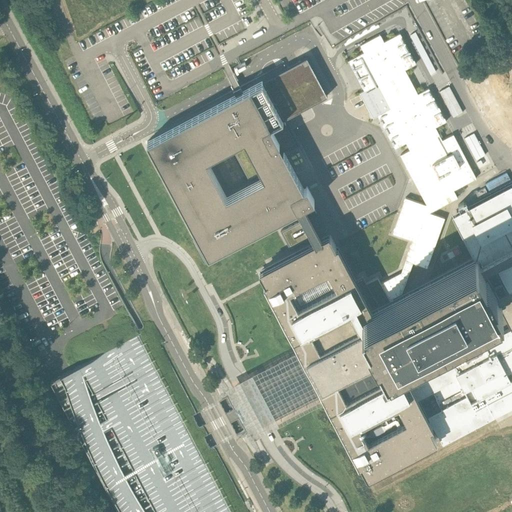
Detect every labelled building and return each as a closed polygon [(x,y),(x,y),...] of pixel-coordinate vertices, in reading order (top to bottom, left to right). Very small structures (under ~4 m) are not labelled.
[(431,74),(436,71),(415,33),(410,36),(431,74)] [(390,300),(401,294),(413,263),(426,269),(446,219),(429,213),(457,198),(454,191),(476,180),(453,136),(442,142),(435,128),(446,122),(429,89),(418,95),(405,71),(415,65),(399,34),(382,42),(380,37),(360,48),(363,53),(348,60),(364,90),(359,93),(373,118),(377,116),(383,128),(395,149),(406,143),(410,150),(401,155),(428,205),(426,206),(407,198),(393,234),(412,241),(405,260),(400,273),(392,277),(381,283),(390,299),(390,300)] [(239,93),(147,141),(208,257),(297,210),(303,220),(281,231),(290,248),(312,236),(315,243),(329,236),(311,202),(314,200),(307,187),(304,189),(284,151),(296,145),(290,132),(283,119),(312,104),(328,96),(307,57),(292,65),(239,93)] [(450,86),(440,92),(453,117),(463,112),(450,86)] [(480,168),(490,163),(475,133),(465,139),(480,168)] [(316,395),(322,392),(366,476),(437,439),(431,427),(433,426),(442,443),(511,406),(511,188),(511,186),(455,216),(477,258),(393,303),(390,299),(381,283),(378,279),(369,282),(365,272),(355,276),(340,247),(336,248),(329,236),(315,243),(259,273),(264,281),(304,357),(298,360),(252,384),(270,419),(316,395)] [(387,215),(397,210),(395,206),(385,211),(387,215)] [(338,228),(334,230),(339,239),(345,236),(343,231),(340,232),(338,228)] [(140,334),(69,374),(50,385),(116,511),(230,511),(192,439),(140,338),(142,337),(140,334)]
